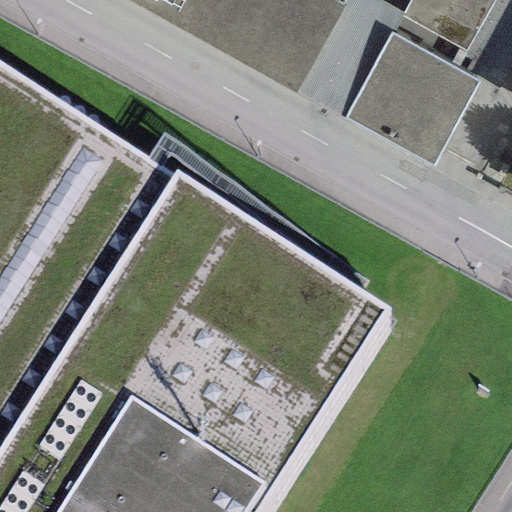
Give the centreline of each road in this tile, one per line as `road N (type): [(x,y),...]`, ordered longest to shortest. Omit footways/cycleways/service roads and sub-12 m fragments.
road 1 (residential): [(0,0),(511,262)]
road 2 (unknown): [(422,216),(511,49)]
